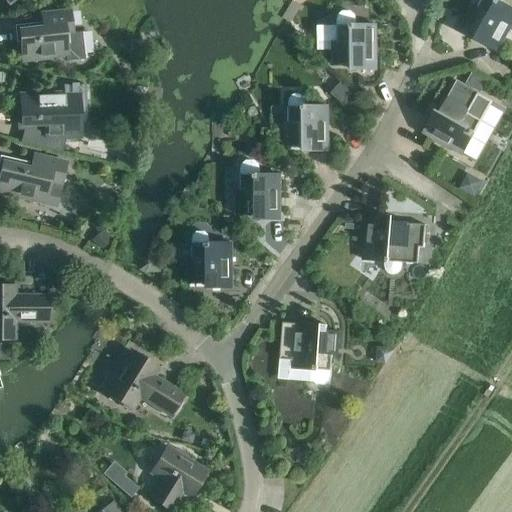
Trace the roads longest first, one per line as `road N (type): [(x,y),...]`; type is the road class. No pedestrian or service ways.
road 1 (residential): [(429,42),(369,151),(220,359)]
road 2 (residential): [(220,359),(179,313),(104,266),(0,236)]
road 3 (residential): [(220,359),(245,427),(253,489),(247,511)]
